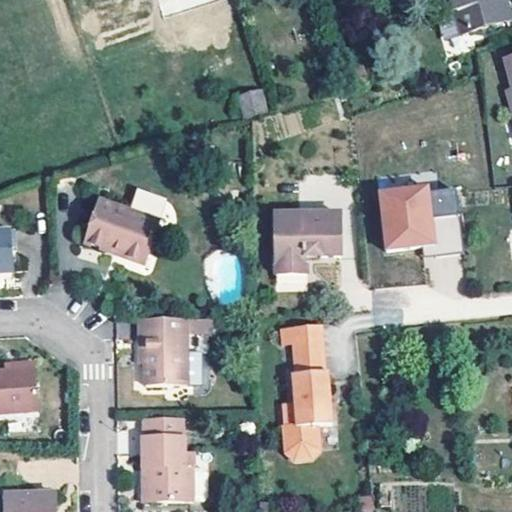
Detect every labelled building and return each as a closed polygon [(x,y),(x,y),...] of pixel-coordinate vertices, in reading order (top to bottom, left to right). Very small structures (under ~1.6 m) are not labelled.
[(502,0),(448,0),(460,39),(510,24),(502,0)] [(238,94),(243,118),(268,112),(262,88),(238,94)] [(393,178),(396,202),(380,204),(383,237),(420,233),(432,232),(433,243),(462,240),(457,191),(425,195),(423,175),(393,178)] [(133,201),(128,215),(157,225),(161,211),(133,201)] [(157,225),(128,215),(102,206),(88,247),(105,252),(106,246),(121,251),(119,257),(143,265),(157,225)] [(273,217),(275,278),(306,277),(305,260),(305,253),(320,252),(320,259),(339,258),(336,215),(273,217)] [(421,245),(433,243),(432,232),(420,233),(421,245)] [(17,233),(0,233),(0,274),(18,274),(17,233)] [(105,252),(119,257),(121,251),(106,246),(105,252)] [(183,323),(184,337),(215,336),(214,322),(183,323)] [(144,339),(145,367),(144,388),(184,386),(184,348),(184,337),(183,323),(139,324),(139,339),(144,339)] [(317,427),(332,426),(328,375),(325,375),(323,345),(320,345),(319,328),(291,330),(293,347),(295,377),(292,377),(294,408),(296,429),(285,430),(283,430),(285,456),(294,462),(311,460),(319,451),(317,427)] [(291,330),(281,331),(283,347),(293,347),(291,330)] [(197,383),(196,350),(192,348),(184,348),(184,386),(193,387),(197,383)] [(7,366),(8,373),(38,371),(37,364),(7,366)] [(8,373),(0,373),(0,415),(40,412),(38,371),(8,373)] [(294,408),(283,409),(285,430),(296,429),(294,408)] [(150,472),(151,506),(192,505),(192,474),(192,468),(186,469),(185,451),(184,422),(172,423),(173,440),(145,440),(141,440),(142,472),(150,472)] [(145,440),(173,440),(172,423),(145,423),(145,440)] [(150,472),(142,472),(142,506),(151,506),(150,472)] [(203,504),(203,474),(192,474),(192,505),(203,504)] [(59,511),(59,493),(10,494),(9,511),(59,511)]
